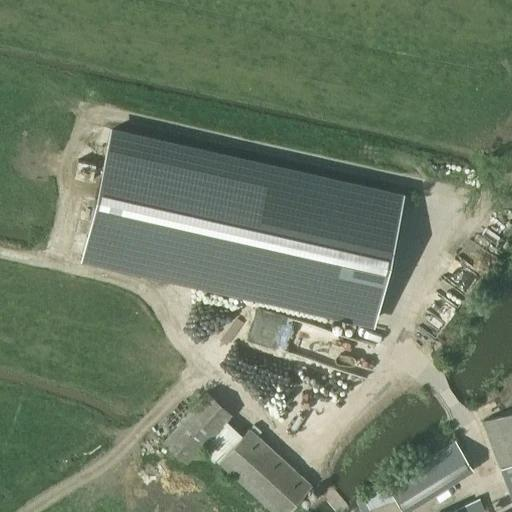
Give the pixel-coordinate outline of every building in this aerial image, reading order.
[(401,192),(383,188),(110,125),(79,258),(370,325),(383,267),(401,192)] [(202,448),(226,420),(232,414),(207,390),(185,415),(174,405),(151,428),(162,439),(161,441),(188,463),(202,448)] [(511,408),(481,420),(511,504),(511,408)] [(241,435),(226,420),(202,448),(217,463),(241,435)] [(241,435),(217,463),(270,511),(287,511),(312,485),(249,427),(241,435)] [(363,511),(369,509),(396,500),(403,511),(473,468),(455,440),(386,483),(362,497),(363,498),(356,502),(361,511),(363,511)] [(484,511),(478,497),(456,506),(441,511),(484,511)]
